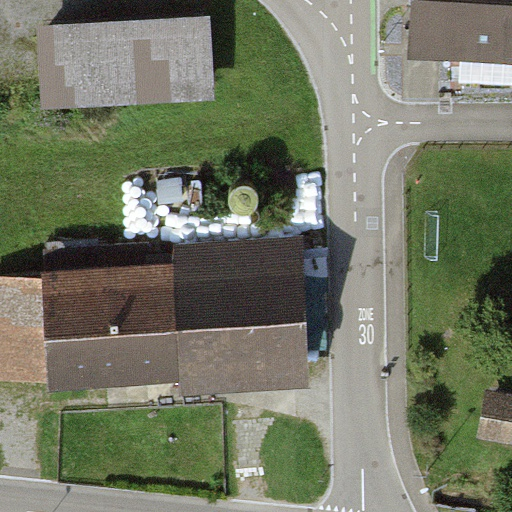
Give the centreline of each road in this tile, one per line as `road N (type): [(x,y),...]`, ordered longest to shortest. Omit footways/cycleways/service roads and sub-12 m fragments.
road 1 (unclassified): [(365,511),(355,153),(364,125)]
road 2 (residential): [(511,123),(364,125)]
road 3 (unclassified): [(364,125),(337,2)]
